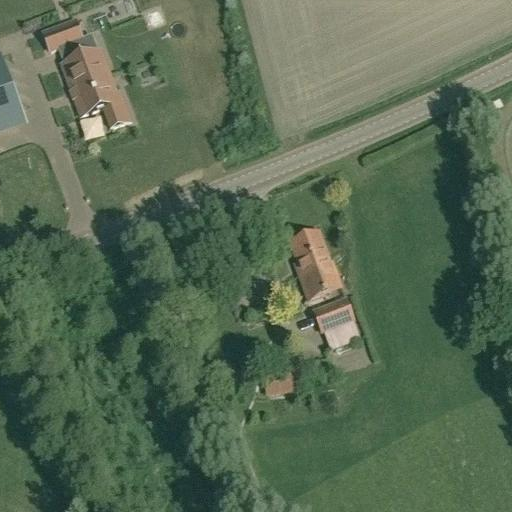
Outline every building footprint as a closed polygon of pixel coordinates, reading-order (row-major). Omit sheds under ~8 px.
[(83,43),(76,24),(44,35),(51,55),(60,52),(66,68),(62,69),(81,121),(104,112),(111,132),(131,125),(120,96),(118,97),(102,54),(98,56),(92,39),(83,43)] [(0,59),(0,58),(0,120),(20,113),(0,59)] [(32,201),(38,199),(27,166),(0,174),(0,224),(5,222),(8,232),(39,222),(32,201)] [(310,305),(342,292),(333,267),(331,268),(319,237),(316,238),(313,236),(302,240),(302,244),(292,248),(301,274),(299,275),(310,305)] [(315,312),(324,336),(330,354),(362,342),(355,326),(347,301),(315,312)] [(263,376),(266,400),(306,396),(304,371),(263,376)] [(243,509),(260,504),(254,485),(237,490),(243,509)]
